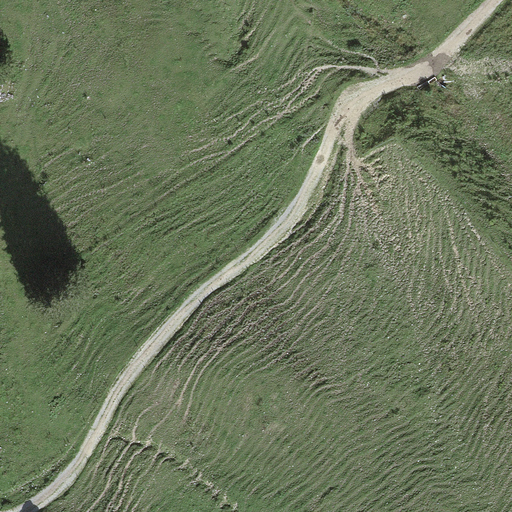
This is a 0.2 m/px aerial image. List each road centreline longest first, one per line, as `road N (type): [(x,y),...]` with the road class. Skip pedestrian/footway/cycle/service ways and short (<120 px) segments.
road 1 (track): [(27,511),(64,482),(149,349),(286,216),(361,100),(433,63),(496,0)]
road 2 (track): [(105,410),(45,370),(31,343),(16,263),(25,120),(66,50),(61,0)]
